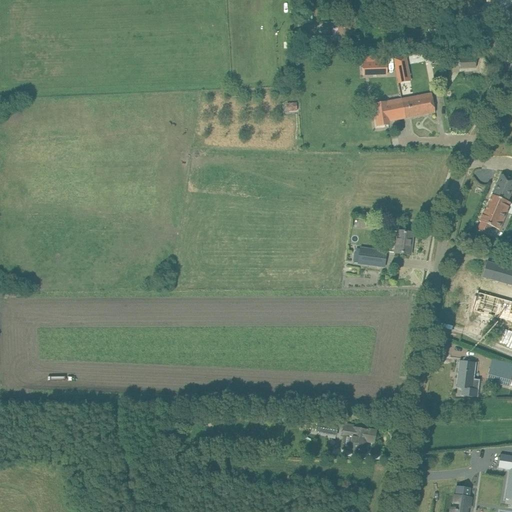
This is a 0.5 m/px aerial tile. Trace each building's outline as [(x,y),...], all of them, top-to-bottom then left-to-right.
[(303,0),(304,22),(312,22),(311,0),(303,0)] [(355,36),(355,16),(338,17),(338,36),(307,37),(307,49),(349,48),(349,36),(355,36)] [(429,30),(430,38),(439,38),(438,29),(429,30)] [(299,32),(291,33),(291,46),(300,45),(299,32)] [(392,58),(396,74),(408,71),(404,52),(392,55),(392,58)] [(459,59),(459,69),(475,68),(475,58),(459,59)] [(387,62),(373,62),(373,74),(387,74),(387,62)] [(431,94),(374,104),(377,126),(388,125),(388,122),(398,120),(435,113),(431,94)] [(296,103),(288,103),(289,112),(297,111),(296,103)] [(511,179),(500,175),(499,178),(484,212),(483,211),(479,221),(480,222),(477,231),(487,235),(491,227),(499,230),(508,211),(507,211),(510,203),(507,202),(511,191),(511,179)] [(412,237),(412,234),(397,232),(395,253),(410,255),(411,243),(410,243),(410,237),(412,237)] [(384,267),(386,251),(358,248),(356,264),(384,267)] [(511,268),(486,262),(482,278),(511,285),(511,268)] [(474,308),(473,309),(511,319),(511,299),(489,293),(491,285),(482,282),(480,290),(479,290),(474,308)] [(459,361),(456,387),(461,388),(460,395),(477,397),(479,380),(473,379),(476,363),(459,361)] [(489,369),(486,381),(509,387),(511,375),(511,374),(511,370),(505,369),(504,373),(489,369)] [(335,437),(337,426),(317,422),(315,433),(335,437)] [(367,430),(342,426),(340,437),(345,437),(344,448),(364,452),(366,439),(374,440),(376,431),(368,429),(367,430)] [(511,456),(501,454),(499,469),(509,470),(506,492),(511,492),(511,456)] [(450,507),(449,511),(468,511),(469,508),(470,508),(472,498),(469,498),(470,493),(470,490),(455,488),(454,495),(453,495),(451,508),(450,507)]
